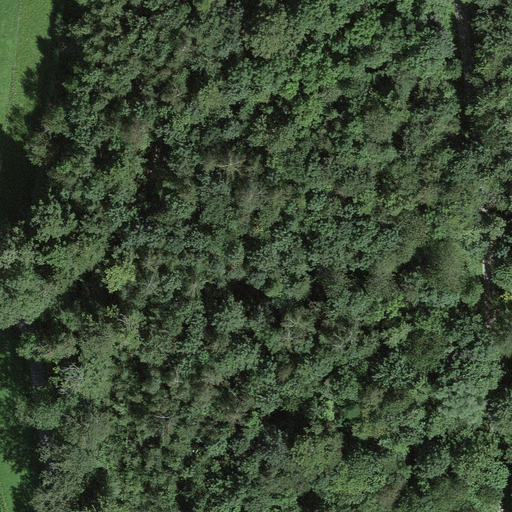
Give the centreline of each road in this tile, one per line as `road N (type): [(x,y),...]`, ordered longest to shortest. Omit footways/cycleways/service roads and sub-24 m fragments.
road 1 (track): [(455,0),(489,294),(498,511)]
road 2 (residential): [(0,290),(25,326),(43,443),(67,511)]
